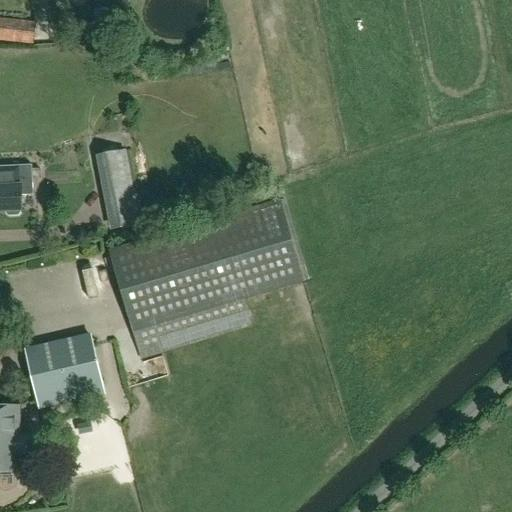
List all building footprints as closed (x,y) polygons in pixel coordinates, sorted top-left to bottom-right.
[(36,23),(0,18),(0,39),(33,43),(36,23)] [(141,224),(126,150),(95,156),(110,230),(141,224)] [(33,196),(32,166),(0,166),(0,211),(5,212),(5,214),(7,215),(17,215),(19,213),(19,211),(23,211),(22,196),(33,196)] [(281,202),(277,203),(272,187),(244,196),(249,212),(111,253),(134,332),(143,360),(252,327),(244,299),(304,281),(281,202)] [(106,396),(90,333),(24,349),(39,412),(106,396)] [(0,360),(5,361),(6,352),(15,349),(12,341),(0,338),(0,360)] [(0,472),(18,472),(18,456),(36,456),(36,434),(18,434),(18,407),(0,407),(0,472)]
